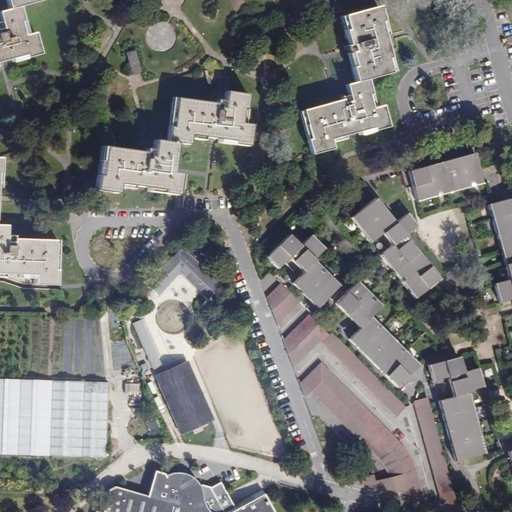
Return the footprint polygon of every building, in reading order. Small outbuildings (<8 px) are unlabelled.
[(8,0),(11,10),(1,13),(4,24),(1,23),(0,23),(0,66),(1,67),(0,63),(6,62),(14,59),(15,62),(43,54),(37,33),(30,35),(22,7),(45,0),(8,0)] [(377,106),(369,77),(396,70),(389,45),(386,34),(389,33),(381,4),(342,15),(350,44),(348,46),(348,49),(350,51),(351,51),(349,52),(357,81),(347,84),(350,95),(348,94),(345,95),(344,98),(301,110),(313,154),(335,148),(333,141),(347,138),(346,134),(353,132),(361,130),(361,133),(390,125),(384,104),(377,106)] [(137,50),(128,52),(134,75),(143,73),(137,50)] [(211,69),(206,70),(210,84),(214,82),(211,69)] [(198,100),(175,97),(169,141),(156,140),(155,151),(152,149),(150,150),(148,152),(104,146),(98,190),(120,193),(121,187),(135,189),(136,186),(150,188),(150,191),(179,195),(182,173),(175,172),(179,143),(191,144),(192,138),(207,140),(207,137),(221,139),(221,142),(251,146),(254,124),(246,123),(250,93),(227,90),(226,101),(223,100),(221,100),(219,102),(198,100)] [(477,150),(411,170),(419,200),(485,181),(477,150)] [(4,158),(0,158),(0,277),(8,277),(8,274),(22,275),(22,278),(37,278),(37,284),(59,285),(61,241),(17,240),(15,237),(12,236),(9,237),(9,226),(0,225),(0,188),(3,189),(4,158)] [(511,195),(491,202),(511,278),(497,282),(502,300),(511,297),(511,195)] [(410,211),(398,221),(378,197),(353,217),(373,241),(385,232),(395,244),(383,253),(418,297),(443,277),(408,234),(420,224),(410,211)] [(488,205),(481,207),(484,216),(491,214),(488,205)] [(303,244),(292,233),(269,256),(281,267),(292,257),(306,271),(296,282),(320,307),(343,284),(317,258),(327,247),(314,234),(303,244)] [(188,255),(182,250),(151,284),(161,293),(183,269),(213,296),(221,286),(194,261),(196,258),(190,253),(188,255)] [(400,386),(423,363),(374,315),(385,304),(360,279),(338,302),(363,327),(352,338),(400,386)] [(283,282),(270,295),(281,323),(302,301),(283,282)] [(314,312),(287,339),(297,366),(331,332),(322,323),(324,321),(314,312)] [(141,322),(135,325),(155,369),(161,367),(141,322)] [(399,415),(409,406),(334,331),(325,341),(399,415)] [(455,462),(486,453),(469,391),(483,387),(478,368),(464,372),(459,357),(428,366),(433,381),(447,377),(453,398),(438,402),(455,462)] [(325,361),(304,382),(309,396),(315,390),(366,442),(372,448),(382,439),(386,443),(395,433),(334,372),(335,371),(325,361)] [(194,366),(161,380),(188,442),(221,428),(194,366)] [(110,383),(0,379),(0,454),(107,459),(110,383)] [(140,386),(126,386),(126,394),(140,395),(140,386)] [(426,399),(413,403),(441,504),(457,507),(426,399)] [(403,441),(395,433),(386,443),(382,439),(372,448),(374,450),(378,449),(403,441)] [(394,476),(398,490),(428,497),(424,480),(421,481),(420,476),(422,475),(419,464),(417,464),(415,458),(414,459),(412,452),(410,452),(408,446),(405,447),(403,441),(378,449),(380,454),(383,454),(385,460),(387,459),(388,465),(390,465),(391,471),(393,471),(394,476)] [(109,492),(101,511),(275,511),(265,494),(237,509),(231,499),(221,482),(211,488),(203,486),(202,487),(201,487),(198,482),(191,476),(185,474),(180,474),(176,474),(171,475),(169,477),(167,476),(165,474),(156,472),(148,497),(116,488),(109,492)] [(379,481),(380,486),(395,490),(392,477),(379,479),(378,474),(365,477),(367,484),(379,481)]
